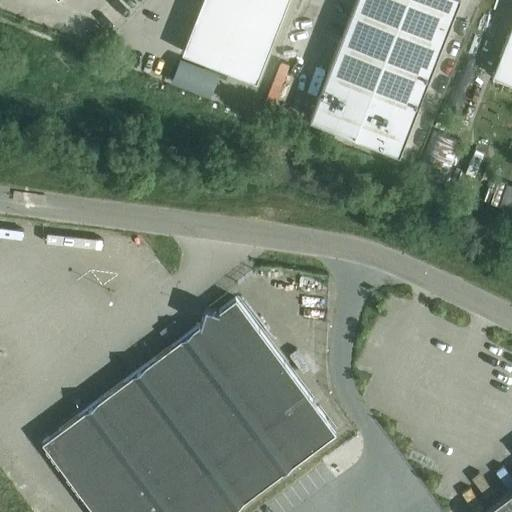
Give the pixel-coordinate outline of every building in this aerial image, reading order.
[(199,0),(179,49),(252,80),(285,0),(199,0)] [(355,0),(309,118),(399,154),(458,0),(355,0)] [(511,23),(492,75),(511,83),(511,23)] [(419,172),(444,182),(460,141),(435,132),(419,172)] [(469,146),(456,178),(481,188),(495,156),(469,146)] [(42,441),(94,511),(227,511),(335,432),(308,395),(235,297),(219,310),(205,305),(203,312),(199,324),(42,441)] [(174,320),(159,332),(166,341),(181,329),(174,320)] [(511,511),(511,490),(482,511),(511,511)]
